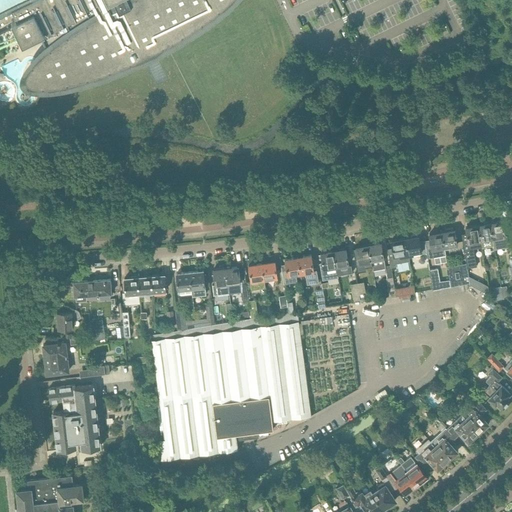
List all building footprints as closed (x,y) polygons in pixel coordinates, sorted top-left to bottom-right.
[(0,0),(0,13),(3,12),(12,7),(16,15),(17,17),(12,20),(12,21),(13,22),(21,38),(22,41),(23,43),(40,34),(42,39),(45,43),(47,48),(45,49),(43,51),(41,53),(39,54),(38,56),(36,58),(35,59),(34,60),(33,61),(32,62),(32,63),(30,65),(28,68),(27,71),(27,72),(26,73),(26,74),(26,75),(26,76),(26,77),(26,79),(26,80),(27,81),(27,82),(28,82),(28,83),(29,83),(29,84),(30,84),(31,85),(32,85),(33,86),(35,86),(37,87),(39,87),(40,87),(42,87),(44,87),(46,87),(49,87),(51,87),(54,87),(56,87),(59,86),(61,86),(64,85),(67,85),(70,84),(72,83),(75,83),(78,82),(82,81),(87,79),(91,78),(96,77),(100,75),(104,74),(107,73),(109,72),(111,72),(113,71),(115,70),(117,69),(121,68),(124,66),(127,65),(129,64),(131,63),(133,62),(134,62),(136,61),(137,60),(137,61),(160,50),(160,49),(161,49),(163,48),(164,47),(167,46),(169,44),(173,43),(176,41),(179,39),(181,38),(183,37),(185,36),(187,34),(189,33),(191,32),(193,31),(195,29),(197,28),(199,27),(200,26),(202,24),(204,23),(206,22),(208,20),(210,19),(212,18),(214,16),(216,14),(218,13),(220,11),(223,9),(225,7),(227,5),(229,4),(231,2),(232,0),(0,0)] [(0,102),(34,102),(34,91),(0,91),(0,102)] [(418,178),(420,190),(452,185),(450,173),(418,178)] [(502,220),(490,222),(494,245),(494,248),(507,246),(506,242),(502,220)] [(483,224),(478,225),(482,247),(494,245),(490,222),(489,223),(487,221),(484,222),(483,224)] [(466,233),(461,234),(465,253),(474,252),(473,248),(482,247),(478,225),(465,227),(466,233)] [(447,230),(442,231),(445,249),(450,248),(449,246),(457,245),(454,229),(453,229),(453,227),(446,228),(447,230)] [(430,239),(425,240),(427,252),(428,258),(433,257),(446,255),(444,249),(445,249),(442,231),(429,233),(430,239)] [(411,236),(405,237),(408,255),(409,261),(410,261),(409,255),(421,253),(427,252),(425,240),(420,241),(419,235),(417,235),(417,233),(411,235),(411,236)] [(388,248),(387,248),(390,265),(391,265),(391,267),(396,266),(397,271),(411,269),(409,261),(408,255),(405,237),(391,240),(392,247),(393,251),(388,252),(388,248)] [(381,242),(368,244),(372,262),(372,265),(373,270),(386,268),(387,277),(386,277),(388,288),(389,296),(396,294),(394,287),(391,267),(391,265),(390,265),(385,266),(381,242)] [(356,248),(353,249),(355,260),(357,260),(357,264),(356,264),(357,269),(365,267),(365,266),(372,265),(372,262),(368,244),(356,246),(356,248)] [(346,248),(333,250),(336,268),(337,275),(353,272),(352,265),(349,266),(346,248)] [(322,262),(320,263),(323,279),(328,278),(338,277),(337,275),(336,268),(333,250),(321,252),(322,262)] [(474,252),(465,253),(466,263),(467,267),(476,266),(474,252)] [(311,254),(303,255),(303,257),(298,258),(301,273),(306,272),(307,283),(318,281),(317,270),(314,271),(311,254)] [(296,274),(301,273),(298,258),(294,258),(293,257),(285,258),(286,264),(281,264),(284,283),(297,281),(296,274)] [(262,262),(264,279),(277,277),(275,260),(262,262)] [(264,279),(262,262),(249,264),(251,280),(250,281),(251,289),(266,287),(264,279)] [(448,267),(446,267),(448,275),(449,274),(451,286),(470,283),(469,276),(467,267),(466,263),(448,267)] [(239,265),(226,267),(229,293),(241,291),(242,299),(248,298),(244,270),(239,271),(239,265)] [(215,284),(212,284),(214,295),(229,293),(226,267),(213,269),(215,284)] [(430,270),(433,288),(441,287),(437,268),(430,270)] [(203,270),(190,271),(191,287),(192,294),(192,295),(206,294),(203,270)] [(192,294),(191,287),(190,271),(176,273),(178,288),(179,293),(180,294),(191,293),(191,294),(192,294)] [(164,274),(151,275),(152,291),(166,290),(164,274)] [(151,275),(138,276),(139,292),(139,295),(153,294),(152,291),(151,275)] [(126,292),(123,293),(124,305),(140,303),(139,295),(139,292),(138,276),(124,277),(126,292)] [(477,280),(469,276),(470,283),(478,287),(477,280)] [(74,285),(66,285),(57,299),(83,298),(83,295),(88,294),(88,296),(111,294),(110,279),(73,281),(74,285)] [(364,281),(357,282),(359,293),(360,296),(360,299),(360,300),(366,299),(365,292),(366,292),(364,281)] [(359,293),(357,282),(351,283),(354,300),(360,299),(360,296),(359,293)] [(502,295),(501,285),(500,284),(490,286),(491,294),(495,297),(502,296),(502,295)] [(325,305),(322,289),(316,290),(319,306),(325,305)] [(281,307),(287,306),(287,302),(286,295),(279,296),(281,307)] [(258,317),(255,299),(248,300),(250,311),(250,312),(251,318),(258,317)] [(212,305),(206,306),(208,318),(208,319),(208,325),(214,324),(214,318),(212,305)] [(72,307),(72,309),(73,311),(57,312),(58,328),(73,327),(72,318),(75,317),(78,317),(81,317),(78,311),(72,307)] [(175,310),(177,327),(186,326),(185,318),(182,318),(181,309),(175,310)] [(251,318),(151,334),(167,458),(238,449),(236,434),(273,429),(272,420),(311,415),(297,311),(258,317),(251,318)] [(87,322),(88,334),(102,332),(101,321),(87,322)] [(58,344),(43,345),(46,374),(68,372),(65,343),(59,343),(57,343),(58,344)] [(494,355),(489,359),(492,363),(499,370),(503,366),(494,355)] [(490,384),(484,391),(490,397),(490,398),(490,400),(492,402),(495,402),(501,409),(504,406),(505,407),(509,403),(508,402),(511,397),(511,395),(497,381),(502,377),(497,372),(499,370),(492,363),(490,366),(493,368),(488,373),(491,375),(486,381),(490,384)] [(104,374),(103,365),(93,367),(94,375),(104,374)] [(59,400),(60,410),(53,411),(58,450),(76,448),(75,441),(81,440),(82,449),(100,446),(93,384),(75,387),(75,385),(48,388),(50,401),(59,400)] [(472,405),(462,414),(479,433),(485,428),(484,426),(487,423),(480,414),(486,409),(471,393),(465,398),(472,405)] [(447,428),(455,437),(461,432),(468,440),(472,437),(473,438),(479,433),(462,414),(447,428)] [(442,432),(431,442),(448,461),(454,456),(453,454),(457,451),(449,442),(455,437),(447,428),(440,421),(437,423),(439,425),(438,427),(442,432)] [(420,452),(416,456),(424,465),(430,459),(432,461),(438,468),(441,465),(442,466),(448,461),(431,442),(429,439),(418,449),(420,452)] [(418,486),(428,478),(417,463),(416,463),(411,456),(404,461),(401,456),(397,459),(401,463),(418,486)] [(320,468),(325,477),(335,472),(331,463),(320,468)] [(388,473),(386,475),(386,476),(388,479),(396,488),(396,489),(400,485),(406,493),(411,489),(413,490),(418,486),(401,463),(397,467),(388,473)] [(379,467),(375,470),(381,479),(386,476),(385,476),(379,467)] [(27,479),(28,488),(16,489),(19,511),(73,511),(72,504),(71,500),(83,499),(81,483),(73,484),(72,475),(59,476),(27,479)] [(377,485),(380,489),(373,493),(383,508),(386,509),(389,506),(389,504),(395,500),(383,482),(377,485)] [(343,485),(337,489),(343,499),(349,496),(343,485)] [(352,486),(346,489),(356,505),(361,502),(367,511),(380,511),(382,511),(382,509),(383,508),(373,493),(371,490),(364,494),(362,491),(357,494),(352,486)] [(345,508),(338,511),(352,511),(349,506),(347,502),(342,504),(345,508)]
